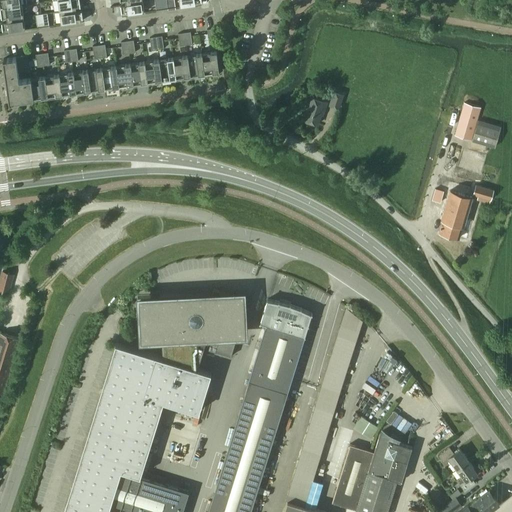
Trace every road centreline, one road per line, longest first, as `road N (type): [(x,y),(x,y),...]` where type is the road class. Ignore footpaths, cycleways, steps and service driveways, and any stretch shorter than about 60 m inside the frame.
road 1 (unclassified): [(4,511),(77,308),(129,256),(186,232),(229,230),(283,246),(385,305),(511,470)]
road 2 (tertiary): [(511,409),(417,285),(371,244),(277,192),(186,166)]
road 3 (unclassified): [(248,87),(262,126),(362,184),(511,347)]
road 4 (tertiary): [(0,188),(186,166)]
road 5 (tertiary): [(186,166),(115,156),(0,166)]
road 6 (unknown): [(444,378),(392,511)]
road 7 (unknown): [(46,511),(88,383)]
road 8 (residential): [(103,26),(227,5)]
